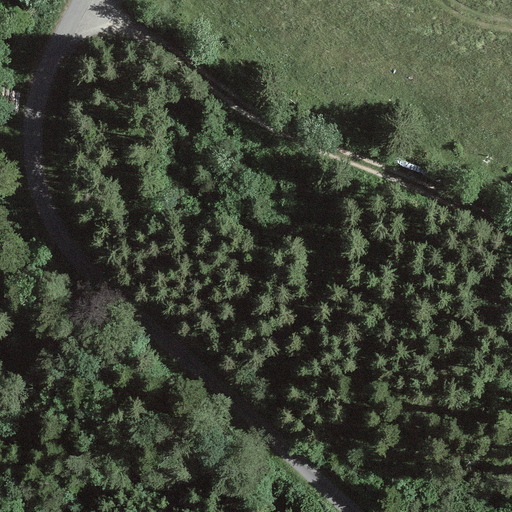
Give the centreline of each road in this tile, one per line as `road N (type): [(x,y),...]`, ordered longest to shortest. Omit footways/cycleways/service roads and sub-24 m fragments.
road 1 (unclassified): [(353,511),(40,216),(33,125),(83,0)]
road 2 (track): [(81,3),(257,121),(511,231)]
